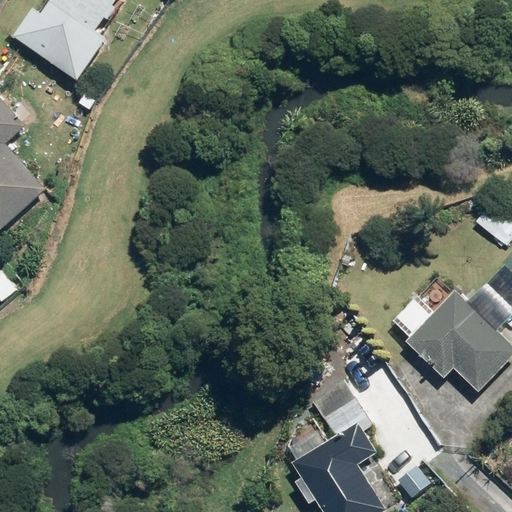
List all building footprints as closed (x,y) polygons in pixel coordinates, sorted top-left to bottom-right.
[(57,0),(40,26),(58,43),(83,56),(84,57),(105,24),(109,27),(117,14),(113,12),(120,0),(57,0)] [(0,102),(0,233),(0,234),(46,195),(5,148),(25,130),(0,102)] [(511,191),(500,194),(475,224),(506,248),(511,240),(511,191)] [(511,257),(503,267),(511,275),(511,257)] [(410,342),(406,346),(444,382),(454,372),(479,396),(511,362),(511,349),(455,295),(435,316),(417,300),(392,326),(410,342)] [(337,440),(293,468),(320,511),(384,511),(358,469),(377,457),(363,435),(373,429),(345,383),(311,404),(325,425),(327,424),(337,440)]
